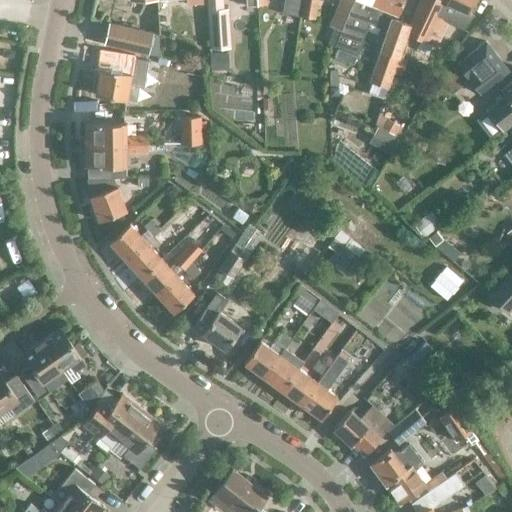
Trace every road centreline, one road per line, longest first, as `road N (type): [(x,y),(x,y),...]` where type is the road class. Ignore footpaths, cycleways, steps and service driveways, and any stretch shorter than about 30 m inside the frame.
road 1 (residential): [(79,285),(41,183),(44,78),(61,0)]
road 2 (residential): [(219,415),(131,348),(79,285)]
road 3 (residential): [(341,511),(311,473),(219,415)]
road 4 (residential): [(148,511),(219,415)]
